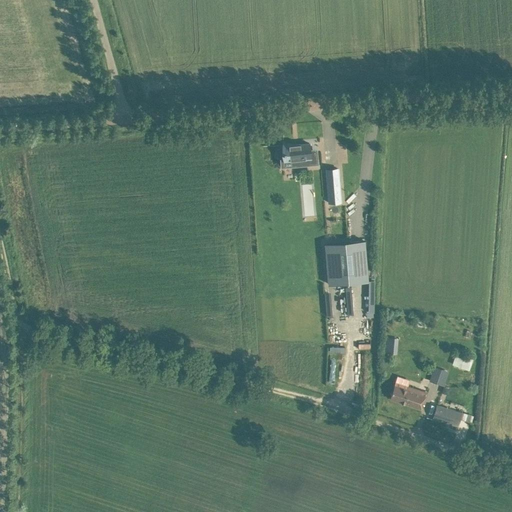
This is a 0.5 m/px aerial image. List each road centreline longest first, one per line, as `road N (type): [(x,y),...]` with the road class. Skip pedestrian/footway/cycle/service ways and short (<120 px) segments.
road 1 (track): [(0,245),(21,326),(375,418)]
road 2 (unclassified): [(123,118),(511,91)]
road 3 (track): [(17,319),(15,511)]
road 4 (unclassified): [(511,466),(375,418)]
road 5 (unclassified): [(0,128),(123,118)]
road 6 (unclassified): [(123,118),(93,0)]
